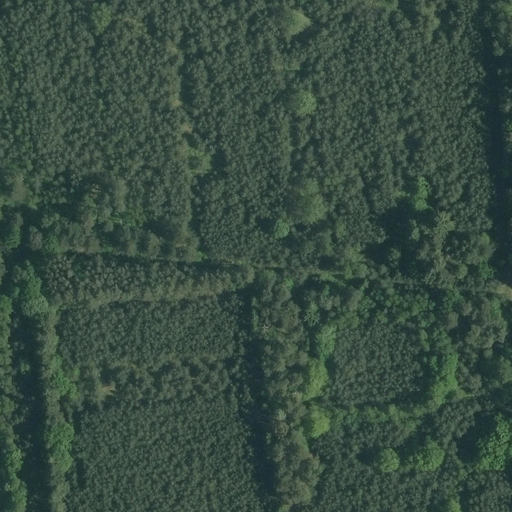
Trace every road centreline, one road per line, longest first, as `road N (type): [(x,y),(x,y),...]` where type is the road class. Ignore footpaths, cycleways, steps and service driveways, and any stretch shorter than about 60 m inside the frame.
road 1 (track): [(0,244),(511,295)]
road 2 (track): [(479,0),(511,295)]
